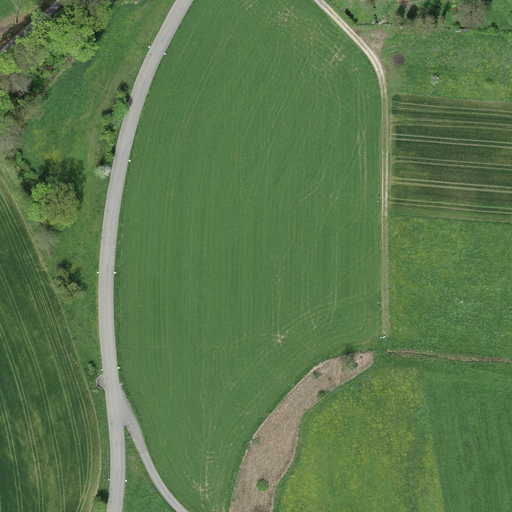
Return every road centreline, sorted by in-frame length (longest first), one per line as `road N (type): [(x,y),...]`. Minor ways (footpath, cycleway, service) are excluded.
road 1 (tertiary): [(185,0),(144,78),(108,229),(114,511)]
road 2 (track): [(385,334),(385,93),(370,53),(316,0)]
road 3 (track): [(182,511),(155,477),(112,384)]
